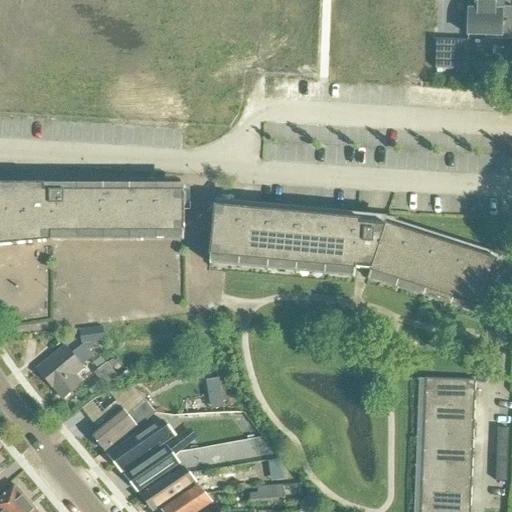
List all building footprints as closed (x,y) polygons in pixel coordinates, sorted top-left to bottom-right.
[(0,0),(0,99),(30,102),(30,112),(193,122),(193,112),(240,114),(246,0),(0,0)] [(334,0),(335,20),(381,20),(381,0),(334,0)] [(504,0),(475,0),(475,7),(469,7),(468,37),(469,37),(469,33),(485,33),(485,40),(511,41),(511,8),(504,8),(504,0)] [(436,41),(435,70),(452,71),(453,42),(451,42),(436,41)] [(290,48),(290,64),(314,64),(315,48),(290,48)] [(184,219),(184,194),(131,194),(131,187),(0,186),(0,239),(13,239),(13,247),(52,244),(52,239),(55,239),(184,235),(184,219)] [(210,259),(356,272),(356,270),(370,272),(370,273),(482,309),(498,262),(385,225),(384,227),(361,225),(361,222),(214,208),(210,259)] [(84,346),(104,342),(101,328),(81,332),(84,346)] [(37,370),(63,401),(83,385),(76,377),(84,370),(66,347),(37,370)] [(107,390),(120,380),(117,377),(113,371),(108,364),(95,374),(98,378),(85,387),(92,396),(105,386),(107,390)] [(425,380),(420,511),(470,511),(476,382),(425,380)] [(91,435),(105,453),(136,428),(138,430),(155,415),(143,401),(126,415),(120,407),(102,421),(104,424),(91,435)] [(121,475),(177,438),(163,421),(140,437),(138,434),(106,456),(121,475)] [(197,440),(189,430),(167,447),(123,476),(137,494),(181,465),(175,457),(197,440)] [(507,484),(509,430),(498,430),(496,483),(507,484)] [(245,455),(244,442),(193,447),(194,461),(245,455)] [(281,463),(266,464),(268,482),(283,481),(281,463)] [(151,511),(156,511),(197,485),(184,468),(139,496),(151,511)] [(199,486),(160,511),(202,511),(214,504),(199,486)] [(257,488),(258,494),(250,495),(250,504),(284,501),(283,486),(257,488)] [(0,499),(0,511),(19,511),(29,505),(15,487),(0,499)]
